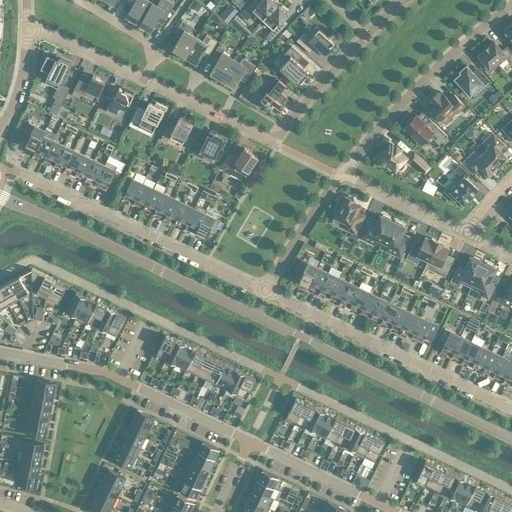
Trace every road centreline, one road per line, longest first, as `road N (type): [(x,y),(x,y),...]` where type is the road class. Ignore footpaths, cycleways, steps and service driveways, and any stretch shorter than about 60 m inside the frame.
road 1 (residential): [(254,315),(511,441)]
road 2 (residential): [(511,412),(266,291)]
road 3 (residential): [(249,441),(101,371),(0,352)]
road 4 (residential): [(511,7),(404,101),(340,177)]
road 5 (residential): [(67,229),(254,315)]
road 6 (residential): [(266,291),(81,202)]
road 7 (residential): [(406,0),(272,144)]
road 8 (residential): [(393,511),(249,441)]
road 9 (residential): [(144,80),(272,144)]
road 10 (residential): [(340,177),(464,234)]
road 11 (residential): [(340,177),(266,291)]
road 12 (residential): [(25,30),(53,35),(144,80)]
road 13 (residential): [(144,80),(156,52),(79,2)]
